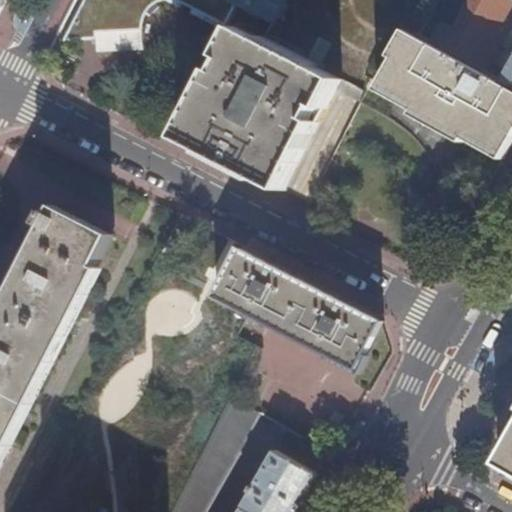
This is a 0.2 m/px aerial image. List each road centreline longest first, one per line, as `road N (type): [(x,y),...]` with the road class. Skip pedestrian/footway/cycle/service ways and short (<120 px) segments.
road 1 (residential): [(3,86),(463,329)]
road 2 (tertiary): [(401,445),(463,329)]
road 3 (residential): [(401,445),(511,508)]
